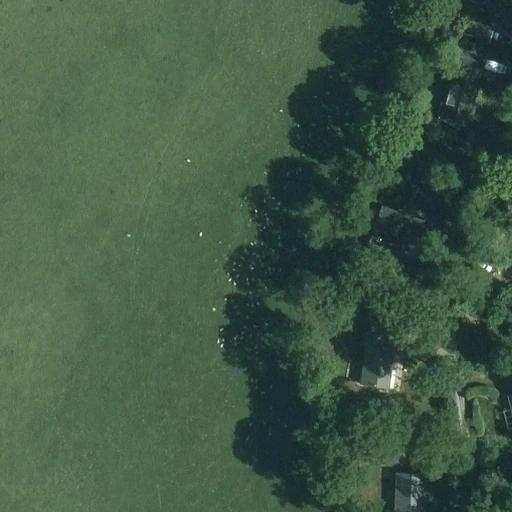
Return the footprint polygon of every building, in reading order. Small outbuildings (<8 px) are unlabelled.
[(489,42),(493,28),(465,19),(461,33),(489,42)] [(482,69),(485,57),(458,50),(455,62),(482,69)] [(449,66),(436,114),(439,115),(438,117),(442,119),(459,128),(464,121),(467,122),(471,123),(483,75),(479,74),(454,67),(449,66)] [(416,183),(428,175),(416,156),(404,164),(416,183)] [(381,205),(367,244),(371,245),(382,249),(410,258),(423,220),(381,205)] [(366,286),(362,306),(373,308),(377,288),(366,286)] [(395,371),(398,352),(385,350),(387,338),(362,334),(360,346),(365,346),(359,385),(388,389),(391,370),(395,371)] [(383,450),(383,466),(398,466),(399,451),(383,450)] [(395,472),(394,511),(425,511),(426,472),(395,472)]
